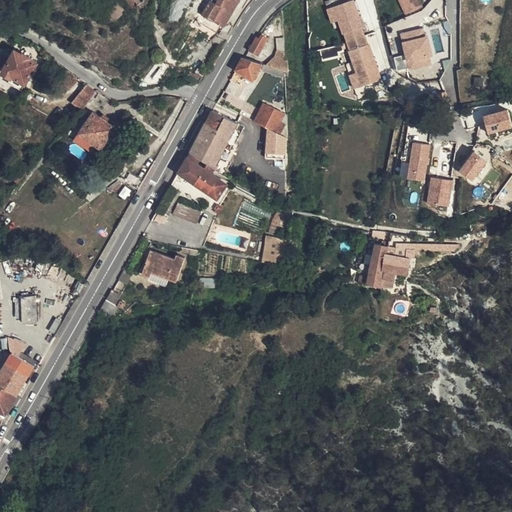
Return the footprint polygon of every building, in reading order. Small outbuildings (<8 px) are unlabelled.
[(124,0),(132,10),(144,1),(143,0),(124,0)] [(221,34),(239,0),(218,0),(216,5),(210,2),(202,16),(213,22),(210,29),(221,34)] [(414,0),(398,0),(404,9),(415,2),(414,0)] [(203,5),(200,2),(195,9),(200,12),(204,5),(203,5)] [(113,22),(125,12),(117,3),(106,13),(113,22)] [(422,26),(401,30),(406,53),(396,55),(399,70),(436,62),(430,33),(424,34),(422,26)] [(358,73),(362,85),(382,78),(370,43),(369,44),(366,34),(349,41),(352,48),(350,49),(358,73)] [(260,38),(257,37),(252,45),(249,51),(259,56),(268,39),(261,35),(260,38)] [(285,71),(289,72),(288,61),(285,60),(284,52),(277,50),(276,56),(267,65),(285,71)] [(14,76),(27,83),(38,64),(31,59),(31,58),(24,54),(23,55),(17,51),(4,73),(11,77),(13,78),(14,76)] [(256,62),(259,56),(249,51),(245,58),(256,62)] [(262,64),(256,62),(245,58),(243,57),(236,70),(253,80),(262,64)] [(285,78),(285,71),(267,65),(266,65),(264,71),(285,78)] [(195,73),(203,77),(206,72),(199,67),(195,73)] [(186,79),(192,83),(199,82),(203,77),(195,73),(191,70),(186,79)] [(355,88),(362,85),(358,73),(351,76),(355,88)] [(23,91),(27,83),(14,76),(13,78),(11,77),(8,83),(23,91)] [(85,106),(91,98),(96,92),(86,84),(72,103),(82,110),(85,106)] [(98,102),(102,95),(96,92),(91,98),(98,102)] [(278,132),(288,137),(288,116),(286,116),(286,114),(265,104),(257,119),(252,117),(253,116),(241,111),(240,114),(242,115),(251,119),(255,122),(269,128),(278,132)] [(511,115),(509,106),(484,113),(490,132),(511,125),(511,115)] [(236,128),(238,124),(213,110),(212,110),(191,152),(188,157),(198,164),(202,158),(208,163),(205,168),(212,173),(215,169),(225,174),(231,163),(230,162),(227,160),(236,141),(230,138),(236,128)] [(102,148),(117,127),(108,121),(108,120),(102,116),(102,117),(94,112),(80,133),(99,146),(102,148)] [(254,125),(268,132),(269,128),(255,122),(254,125)] [(238,129),(236,128),(230,138),(236,141),(244,127),(240,125),(238,129)] [(266,152),(277,153),(278,132),(269,128),(268,132),(266,152)] [(287,154),(288,137),(278,132),(277,153),(287,154)] [(94,153),(99,146),(80,133),(75,140),(94,153)] [(415,140),(409,176),(427,179),(432,142),(415,140)] [(475,147),(460,167),(474,178),(490,158),(475,147)] [(198,164),(188,157),(180,170),(204,185),(202,188),(218,199),(228,184),(222,179),(212,173),(205,168),(198,164)] [(286,168),(268,165),(266,177),(285,180),(286,168)] [(12,177),(19,182),(27,173),(20,168),(12,177)] [(204,185),(180,170),(179,173),(202,188),(204,185)] [(126,181),(139,190),(144,181),(132,173),(126,181)] [(428,200),(451,205),(456,178),(432,174),(428,200)] [(175,215),(198,223),(202,211),(180,203),(175,215)] [(288,223),(291,215),(281,209),(277,217),(288,223)] [(388,240),(389,232),(374,231),(374,238),(388,240)] [(277,264),(281,239),(282,237),(268,235),(263,262),(277,264)] [(277,264),(283,265),(287,240),(281,239),(277,264)] [(368,285),(381,285),(382,278),(385,261),(385,255),(387,246),(373,245),(368,285)] [(186,258),(177,255),(175,259),(151,250),(143,274),(151,277),(150,280),(167,286),(170,279),(177,282),(186,258)] [(410,258),(385,255),(385,261),(398,263),(397,271),(408,272),(410,258)] [(398,263),(385,261),(382,278),(396,280),(397,271),(398,263)] [(396,280),(382,278),(381,285),(395,286),(396,280)] [(194,288),(209,288),(209,279),(204,279),(204,282),(194,283),(194,288)] [(209,279),(209,288),(218,288),(217,279),(209,279)] [(116,305),(119,299),(123,293),(114,288),(107,300),(116,305)] [(38,323),(37,295),(23,297),(23,300),(24,319),(24,323),(38,323)] [(119,307),(124,309),(126,304),(119,299),(116,305),(119,307)] [(112,319),(119,307),(116,305),(107,300),(100,311),(112,319)] [(7,362),(30,375),(35,366),(20,356),(22,352),(27,344),(9,337),(10,347),(12,353),(7,362)] [(377,354),(365,346),(353,362),(364,371),(377,354)] [(20,356),(35,366),(37,361),(22,352),(20,356)] [(0,384),(18,396),(30,375),(7,362),(0,373),(0,384)] [(0,411),(7,415),(18,396),(0,384),(0,411)]
